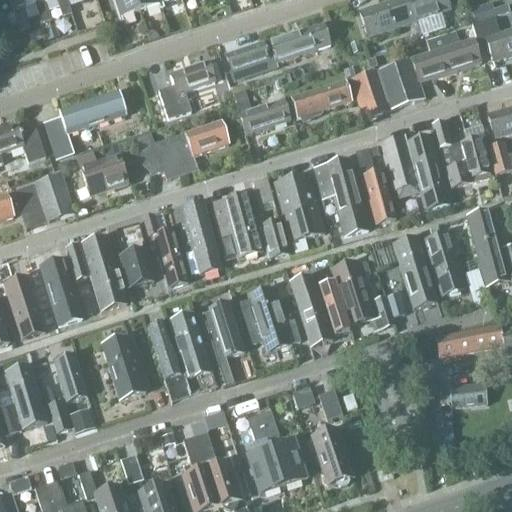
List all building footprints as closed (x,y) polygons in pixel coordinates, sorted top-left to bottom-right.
[(24,12),(35,8),(32,0),(9,0),(21,34),(30,31),(24,12)] [(44,5),(56,1),(55,0),(32,0),(35,8),(41,27),(50,24),(44,5)] [(55,0),(56,1),(62,20),(71,17),(65,0),(79,0),(81,4),(93,0),(55,0)] [(121,21),(140,14),(135,0),(111,0),(120,26),(123,25),(121,21)] [(160,13),(162,12),(157,0),(135,0),(140,14),(158,9),(160,13)] [(163,7),(181,1),(180,0),(157,0),(162,12),(164,12),(163,7)] [(368,41),(449,14),(444,0),(405,0),(359,16),(368,41)] [(229,6),(223,8),(226,16),(232,15),(229,6)] [(491,6),(471,12),(476,26),(494,20),(510,15),(508,9),(493,14),(491,6)] [(511,59),(511,32),(499,37),(494,20),(476,26),(471,27),(478,48),(486,45),(492,66),(511,59)] [(324,28),(323,27),(268,45),(269,47),(263,49),(263,47),(221,62),(226,78),(262,66),(264,71),(276,67),(276,68),(331,50),(324,28)] [(54,29),(44,33),(48,44),(58,41),(54,29)] [(411,63),(419,87),(480,67),(473,43),(459,48),(455,34),(425,43),(429,57),(423,59),(419,49),(406,54),(409,64),(410,64),(410,63),(411,63)] [(375,61),(367,63),(370,71),(377,69),(375,61)] [(424,103),(419,87),(411,63),(410,63),(410,64),(409,64),(350,83),(363,123),(424,103)] [(167,123),(191,115),(184,95),(214,85),(208,66),(170,79),(173,89),(158,94),(167,123)] [(297,122),(351,106),(345,85),(291,102),(297,122)] [(248,86),(231,92),(233,99),(245,95),(250,93),(248,86)] [(251,115),(245,95),(233,99),(236,108),(235,109),(245,140),(289,125),(282,105),(251,115)] [(55,164),(73,157),(67,138),(125,119),(117,96),(59,115),(61,122),(42,128),(55,164)] [(494,143),(511,138),(511,112),(488,119),(494,143)] [(451,149),(444,125),(432,128),(450,192),(491,182),(479,141),(451,149)] [(166,184),(197,174),(193,160),(224,150),(217,127),(155,147),(151,136),(132,143),(137,159),(157,153),(166,184)] [(19,139),(16,129),(0,134),(0,167),(3,167),(0,158),(22,151),(28,168),(45,161),(35,134),(19,139)] [(449,208),(430,140),(406,146),(404,140),(380,147),(394,195),(417,189),(419,197),(424,215),(449,208)] [(511,157),(507,159),(504,146),(487,151),(495,179),(511,174),(511,157)] [(111,150),(104,152),(107,159),(114,157),(111,150)] [(377,151),(368,154),(369,161),(379,158),(377,151)] [(369,161),(368,154),(356,157),(376,229),(395,223),(382,175),(374,178),(369,161)] [(95,167),(91,157),(77,161),(80,171),(90,200),(126,188),(117,159),(95,167)] [(368,234),(349,163),(313,173),(321,204),(333,201),(344,241),(368,234)] [(69,165),(58,168),(62,179),(67,177),(71,170),(69,165)] [(26,233),(74,217),(61,178),(13,194),(26,233)] [(308,178),(290,183),(274,188),(290,247),(324,237),(308,178)] [(275,211),(273,206),(267,183),(252,187),(259,210),(263,209),(264,215),(275,211)] [(0,194),(9,192),(6,185),(0,187),(0,194)] [(0,226),(14,221),(7,198),(0,200),(0,226)] [(262,255),(247,198),(210,208),(220,242),(232,238),(238,263),(262,255)] [(221,273),(204,210),(203,205),(172,213),(184,256),(192,253),(199,279),(221,273)] [(486,291),(508,285),(489,214),(467,220),(486,291)] [(159,238),(153,220),(140,223),(145,242),(152,240),(168,292),(187,287),(172,234),(159,238)] [(269,264),(288,259),(280,225),(260,230),(269,264)] [(127,293),(154,285),(138,230),(116,236),(123,261),(119,262),(127,293)] [(437,230),(430,232),(432,239),(440,237),(437,230)] [(441,301),(465,293),(447,237),(424,245),(441,301)] [(127,308),(107,241),(65,253),(75,286),(90,281),(101,316),(127,308)] [(413,314),(437,306),(417,241),(393,248),(413,314)] [(58,330),(82,323),(64,263),(40,271),(58,330)] [(363,267),(356,269),(355,266),(332,274),(350,330),(373,322),(361,285),(368,282),(370,279),(367,269),(363,267)] [(478,274),(464,278),(469,292),(482,288),(478,274)] [(310,351),(332,344),(311,280),(290,287),(310,351)] [(21,344),(45,336),(27,281),(3,288),(21,344)] [(334,339),(349,335),(334,287),(319,291),(334,339)] [(290,349),(271,292),(248,300),(249,303),(239,306),(252,349),(262,345),(266,356),(290,349)] [(386,303),(391,321),(392,323),(405,318),(399,299),(386,303)] [(293,302),(283,305),(287,317),(297,313),(293,302)] [(380,324),(391,321),(386,303),(374,307),(380,324)] [(213,366),(244,356),(228,306),(207,313),(208,317),(199,319),(213,366)] [(185,377),(192,397),(216,389),(193,318),(169,325),(185,377)] [(192,397),(185,377),(180,379),(163,327),(147,332),(170,405),(192,397)] [(511,358),(511,332),(501,335),(500,330),(437,342),(440,362),(485,352),(503,349),(505,360),(511,358)] [(119,405),(145,396),(127,341),(101,349),(119,405)] [(419,367),(440,362),(436,344),(415,348),(419,367)] [(67,407),(88,400),(75,358),(53,365),(67,407)] [(23,433),(47,426),(29,370),(5,377),(23,433)] [(231,377),(219,381),(222,390),(234,387),(231,377)] [(451,413),(487,408),(484,388),(449,392),(451,413)] [(327,424),(342,419),(334,396),(319,401),(327,424)] [(346,415),(356,413),(352,399),(343,402),(346,415)] [(56,438),(70,434),(61,405),(47,408),(56,438)] [(13,409),(0,413),(0,422),(5,440),(21,435),(13,409)] [(75,437),(94,431),(88,413),(69,419),(75,437)] [(260,420),(267,443),(278,440),(270,417),(260,420)] [(255,447),(267,443),(260,420),(247,424),(255,447)] [(52,429),(43,432),(48,447),(56,444),(52,429)] [(347,488),(349,485),(348,482),(352,481),(337,433),(311,442),(327,489),(335,486),(337,489),(340,491),(347,488)] [(21,435),(5,440),(10,455),(25,450),(21,435)] [(171,437),(158,441),(161,450),(174,445),(171,437)] [(194,442),(203,466),(214,462),(206,438),(194,442)] [(158,440),(145,445),(148,454),(148,456),(162,452),(161,450),(158,441),(158,440)] [(191,470),(203,466),(194,442),(183,445),(191,470)] [(270,453),(282,491),(306,483),(294,445),(270,453)] [(259,499),(282,491),(270,453),(246,460),(259,499)] [(129,488),(142,484),(135,461),(121,465),(129,488)] [(205,474),(218,511),(241,504),(229,466),(205,474)] [(72,468),(59,472),(62,481),(62,482),(61,482),(61,484),(77,479),(77,478),(75,478),(75,477),(72,468)] [(191,511),(217,511),(218,511),(205,474),(181,482),(191,511)] [(97,498),(90,476),(78,479),(87,506),(96,503),(98,511),(125,511),(119,491),(97,498)] [(46,490),(53,511),(87,511),(85,504),(65,511),(57,486),(46,490)] [(144,511),(172,511),(165,489),(140,497),(144,511)] [(53,511),(46,490),(34,493),(40,511),(53,511)] [(15,511),(12,501),(0,504),(0,511),(15,511)]
